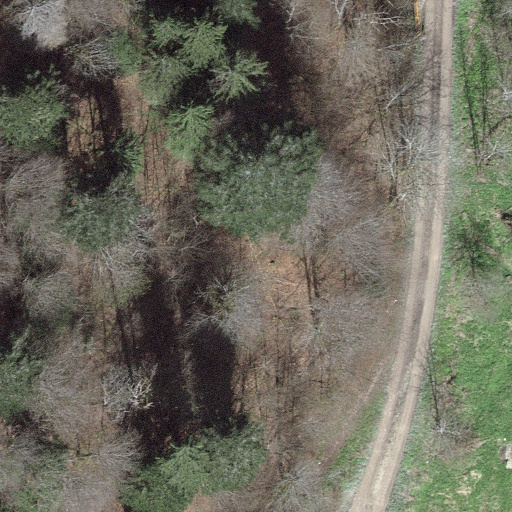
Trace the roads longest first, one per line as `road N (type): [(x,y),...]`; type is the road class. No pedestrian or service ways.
road 1 (track): [(423,285),(435,0)]
road 2 (track): [(423,285),(298,511)]
road 3 (track): [(368,511),(406,399),(423,285)]
